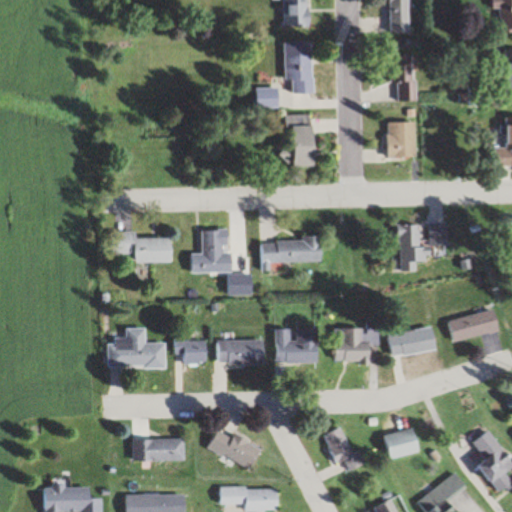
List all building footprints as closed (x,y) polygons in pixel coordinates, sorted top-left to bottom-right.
[(311,0),(281,0),(283,27),(312,27),(311,0)] [(391,0),(392,34),(411,34),(410,0),(391,0)] [(511,0),(495,0),(495,11),(502,11),(502,34),(511,33),(511,0)] [(315,42),(286,43),(287,81),(295,81),(295,94),(316,93),(315,42)] [(396,54),(396,103),(417,103),(417,54),(396,54)] [(258,89),(258,109),(281,109),(281,89),(258,89)] [(289,116),(290,167),(318,167),(318,116),(289,116)] [(417,159),(417,123),(390,123),(390,159),(417,159)] [(431,224),(431,246),(448,246),(448,224),(431,224)] [(422,248),(422,225),(400,225),(400,272),(418,272),(418,261),(433,261),(433,248),(422,248)] [(243,273),(242,253),(228,253),(228,231),(203,231),(203,254),(190,254),(191,273),(243,273)] [(173,263),(173,239),(138,239),(138,232),(111,232),(112,255),(137,255),(137,264),(173,263)] [(272,263),(323,262),(323,240),(260,241),(260,271),(272,271),(272,263)] [(500,332),(495,311),(448,320),(453,342),(500,332)] [(392,359),(438,350),(433,327),(388,335),(392,359)] [(167,368),(166,344),(147,344),(147,328),(126,328),(126,339),(109,339),(110,368),(167,368)] [(274,364),(319,364),(319,329),(274,329),(274,364)] [(371,329),(334,329),(334,363),(371,363),(371,329)] [(208,363),(208,340),(175,340),(175,363),(208,363)] [(218,340),(218,365),(265,365),(265,340),(218,340)] [(348,471),(362,464),(343,425),(322,435),(335,464),(343,460),(348,471)] [(251,470),(262,450),(219,426),(206,450),(234,465),(236,461),(251,470)] [(389,459),(422,450),(416,427),(382,436),(389,459)] [(477,465),(499,494),(511,484),(511,479),(507,473),(511,469),(511,459),(490,429),(472,442),(484,459),(477,465)] [(185,461),(185,439),(132,439),(132,461),(185,461)] [(44,511),(102,511),(103,498),(94,498),(94,486),(44,486),(44,511)] [(279,487),(218,487),(218,504),(245,504),(245,511),(280,511),(279,487)] [(188,511),(189,494),(126,494),(125,511),(188,511)]
